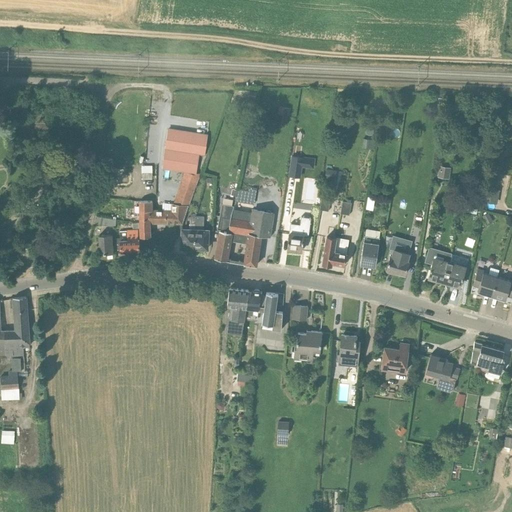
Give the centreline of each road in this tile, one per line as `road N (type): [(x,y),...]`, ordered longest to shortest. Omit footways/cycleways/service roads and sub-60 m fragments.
road 1 (tertiary): [(511,333),(368,291),(269,275),(123,273),(0,289)]
road 2 (track): [(0,24),(511,63)]
